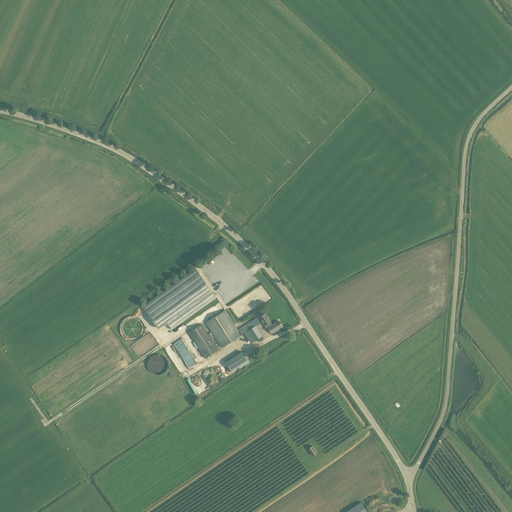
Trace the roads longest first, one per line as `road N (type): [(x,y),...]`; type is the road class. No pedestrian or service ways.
road 1 (tertiary): [(405,477),(246,245),(97,140),(0,111)]
road 2 (unclassified): [(405,477),(446,402),(469,139),(511,88)]
